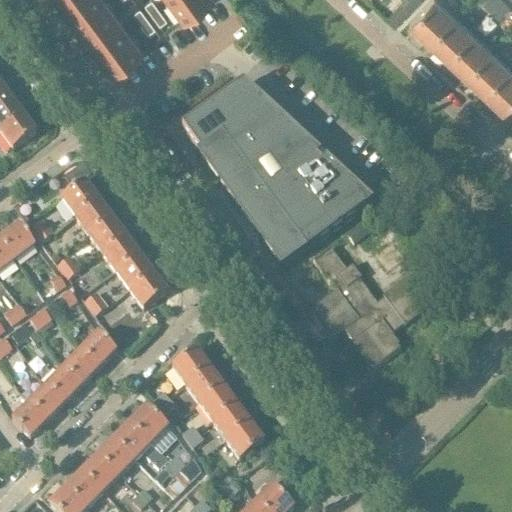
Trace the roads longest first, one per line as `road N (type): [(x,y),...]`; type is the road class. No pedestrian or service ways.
road 1 (residential): [(37,474),(228,282)]
road 2 (residential): [(378,489),(228,282)]
road 3 (residential): [(511,161),(338,0)]
road 4 (residential): [(228,282),(102,110)]
road 5 (residential): [(378,489),(511,348)]
road 6 (residential): [(102,110),(223,27)]
road 7 (residential): [(102,110),(22,0)]
road 8 (residential): [(102,110),(0,190)]
